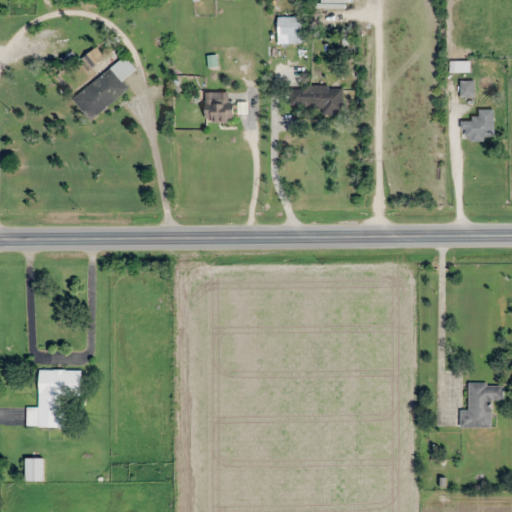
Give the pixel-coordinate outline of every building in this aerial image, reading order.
[(277,17),(277,44),(303,44),(303,17),(277,17)] [(73,98),(91,120),(128,90),(121,82),(136,70),(125,56),(73,98)] [(460,97),(473,97),(473,81),(460,81),(460,97)] [(342,86),(289,87),(290,106),(321,106),(321,114),(343,114),(342,86)] [(232,93),(205,93),(205,122),(232,122),(232,93)] [(493,109),(479,109),(479,120),(460,120),(460,140),(493,140),(493,109)] [(62,426),(62,395),(82,395),(81,370),(38,370),(38,426),(62,426)] [(490,427),(490,400),(502,399),(502,383),(468,383),(468,410),(460,410),(460,427),(490,427)]
